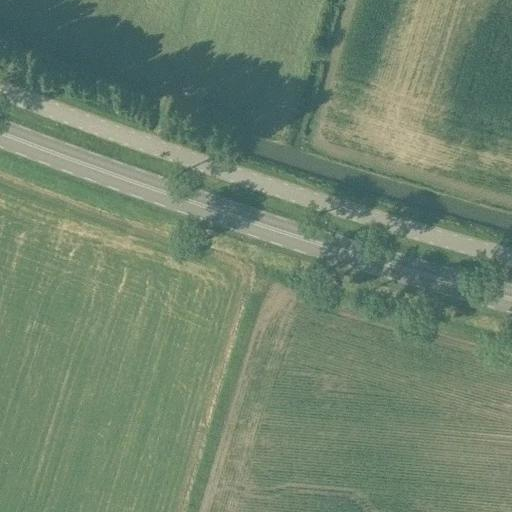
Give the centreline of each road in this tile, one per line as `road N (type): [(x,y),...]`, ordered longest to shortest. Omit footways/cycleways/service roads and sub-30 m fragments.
road 1 (unclassified): [(511,258),(211,169),(0,95)]
road 2 (primary): [(511,297),(341,251),(0,135)]
